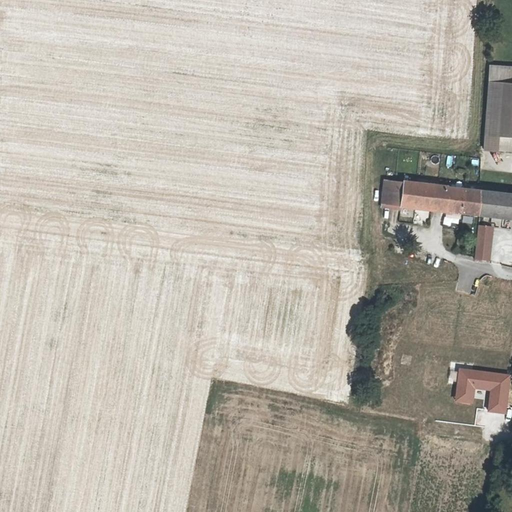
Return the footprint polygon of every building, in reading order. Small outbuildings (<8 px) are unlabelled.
[(511,68),(488,67),(484,146),(511,147),(511,68)] [(427,207),(430,185),(379,179),(378,188),(387,189),(385,201),(427,207)] [(430,185),(427,207),(440,208),(442,187),(430,185)] [(474,212),(475,191),(442,187),(440,208),(474,212)] [(387,189),(378,188),(377,200),(385,201),(387,189)] [(475,191),(474,212),(501,216),(504,194),(476,191),(475,191)] [(511,194),(504,194),(501,216),(511,217),(511,194)] [(491,261),(492,226),(476,225),(475,261),(491,261)] [(418,460),(431,463),(434,449),(421,446),(418,460)]
